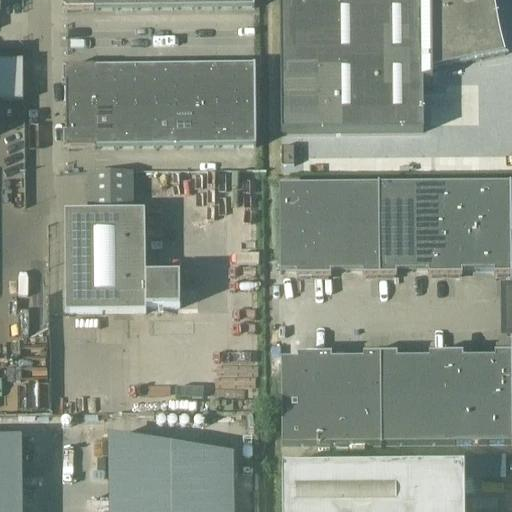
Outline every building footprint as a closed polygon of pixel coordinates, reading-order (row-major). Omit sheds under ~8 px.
[(64,0),(65,13),(254,10),(253,0),(64,0)] [(495,11),(494,2),(493,0),(279,0),(281,135),(423,134),(422,91),(432,91),(432,72),(505,56),(501,44),(500,36),(498,27),(496,19),(495,11)] [(23,62),(0,62),(0,102),(23,102),(23,62)] [(194,68),(194,109),(214,108),(214,67),(194,68)] [(214,67),(214,108),(234,108),(234,67),(214,67)] [(234,67),(234,108),(256,108),(255,67),(234,67)] [(94,69),(94,110),(114,110),(114,68),(94,69)] [(114,68),(114,110),(134,109),(134,68),(114,68)] [(134,68),(134,109),(154,109),(154,68),(134,68)] [(154,68),(154,109),(174,109),(174,68),(154,68)] [(174,68),(174,109),(194,109),(194,68),(174,68)] [(65,69),(66,110),(94,110),(94,69),(65,69)] [(195,149),(215,149),(214,108),(194,109),(195,149)] [(214,108),(215,149),(235,149),(234,108),(214,108)] [(234,108),(235,149),(256,149),(256,108),(234,108)] [(114,110),(115,150),(135,150),(134,109),(114,110)] [(134,109),(135,150),(155,150),(154,109),(134,109)] [(154,109),(155,150),(175,150),(174,109),(154,109)] [(175,150),(195,149),(194,109),(174,109),(175,150)] [(66,110),(66,151),(95,151),(94,110),(66,110)] [(94,110),(95,151),(115,150),(114,110),(94,110)] [(281,168),(294,168),(294,148),(281,148),(281,168)] [(66,316),(112,316),(146,316),(146,311),(179,311),(179,278),(145,278),(144,215),(132,215),(132,175),(89,175),(89,215),(65,215),(66,316)] [(380,278),(379,185),(378,185),(378,187),(346,188),(347,274),(362,273),(362,278),(380,278)] [(412,273),(411,187),(379,187),(379,185),(380,278),(396,278),(396,273),(412,273)] [(477,187),(478,273),(493,272),(493,277),(511,277),(510,186),(509,185),(509,186),(477,187)] [(445,278),(444,187),(411,187),(412,273),(428,273),(428,278),(445,278)] [(478,273),(477,187),(444,187),(445,278),(462,277),(462,273),(478,273)] [(314,279),(313,188),(279,188),(280,274),(297,274),(297,279),(314,279)] [(347,274),(346,188),(313,188),(314,279),(331,279),(331,274),(347,274)] [(413,360),(414,446),(447,446),(446,355),(428,355),(429,360),(413,360)] [(446,355),(447,446),(479,446),(479,360),(463,360),(462,355),(446,355)] [(479,360),(479,446),(511,446),(511,361),(511,355),(494,355),(494,360),(479,360)] [(315,447),(315,356),(297,356),(297,361),(281,361),(282,447),(315,447)] [(315,356),(315,447),(348,447),(348,361),(331,361),(331,356),(315,356)] [(348,361),(348,447),(380,446),(380,448),(381,448),(380,356),(363,356),(363,361),(348,361)] [(380,356),(381,448),(382,448),(382,446),(414,446),(413,360),(397,360),(397,356),(380,356)] [(230,511),(230,458),(112,439),(113,511),(230,511)] [(18,511),(18,441),(0,441),(0,511),(18,511)] [(464,511),(464,466),(282,468),(282,511),(464,511)]
